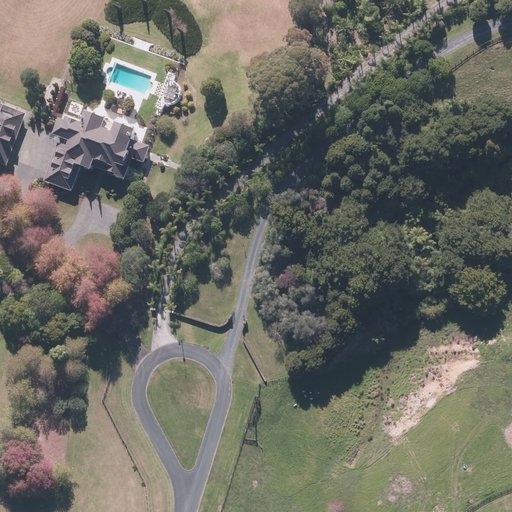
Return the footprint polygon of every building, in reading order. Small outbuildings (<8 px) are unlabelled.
[(134,48),(148,53),(151,45),(137,40),(134,48)] [(84,47),(89,50),(92,45),(86,41),(84,47)] [(166,99),(175,102),(179,92),(170,88),(166,99)] [(0,166),(6,169),(26,116),(0,106),(0,166)] [(46,183),(74,194),(83,170),(95,174),(97,169),(112,175),(111,176),(126,182),(134,160),(146,165),(152,149),(136,143),(139,135),(119,127),(118,129),(108,126),(109,123),(91,116),(87,125),(67,118),(65,124),(64,123),(58,138),(68,142),(66,148),(61,146),(46,183)]
